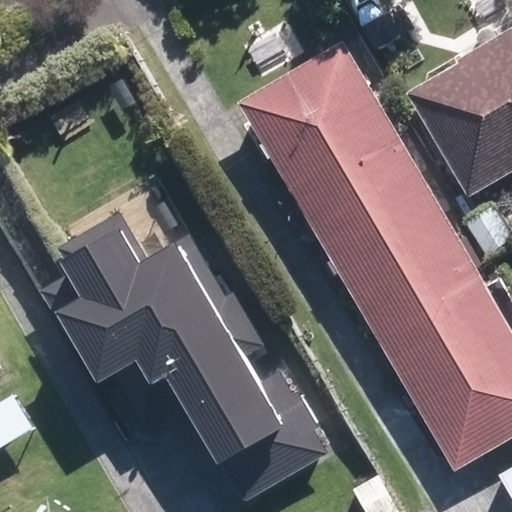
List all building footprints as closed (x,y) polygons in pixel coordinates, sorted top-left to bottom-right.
[(409,30),(392,0),(348,0),(376,49),(409,30)] [(511,26),(462,56),(463,57),(411,89),(473,195),(511,171),(511,26)] [(244,98),(460,469),(511,438),(511,313),(351,36),(244,98)] [(180,143),(155,98),(126,114),(151,158),(180,143)] [(511,241),(511,226),(498,202),(470,217),(491,253),(511,241)] [(226,308),(190,246),(152,269),(125,223),(69,255),(96,302),(75,315),(110,378),(126,368),(151,413),(180,396),(240,499),(321,452),(307,431),(314,426),(300,402),(294,405),(282,384),(270,391),(247,351),(259,344),(234,303),(226,308)] [(0,449),(39,426),(21,394),(0,406),(0,449)] [(511,465),(502,471),(511,487),(511,465)] [(400,511),(381,476),(355,490),(367,511),(400,511)]
